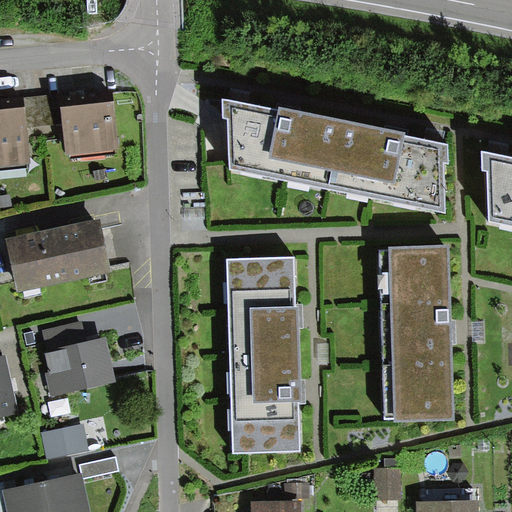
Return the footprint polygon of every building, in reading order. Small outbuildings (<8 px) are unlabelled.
[(123,154),(118,85),(57,90),(62,159),(123,154)] [(0,172),(7,171),(28,166),(20,95),(0,96),(0,172)] [(292,124),(231,113),(229,171),(321,189),(326,130),(292,124)] [(326,130),(321,189),(432,210),(434,150),(381,140),(326,130)] [(511,168),(484,163),(485,222),(511,227),(511,168)] [(2,244),(14,299),(113,276),(100,221),(2,244)] [(448,251),(389,253),(395,429),(454,427),(451,333),(448,251)] [(295,262),(228,265),(231,361),(297,360),(296,319),(295,262)] [(44,357),(52,394),(109,381),(101,345),(44,357)] [(297,360),(231,361),(234,457),(300,457),(298,391),(297,360)] [(0,414),(12,412),(1,361),(0,361),(0,414)] [(47,432),(52,460),(93,454),(88,426),(47,432)] [(80,466),(82,476),(83,480),(119,472),(116,458),(80,466)] [(402,501),(401,469),(375,470),(376,502),(402,501)] [(82,476),(43,484),(48,511),(90,511),(83,480),(82,476)] [(48,511),(43,484),(3,492),(6,511),(48,511)] [(290,484),(289,498),(317,499),(317,485),(290,484)] [(413,497),(412,511),(477,511),(478,496),(413,497)]
